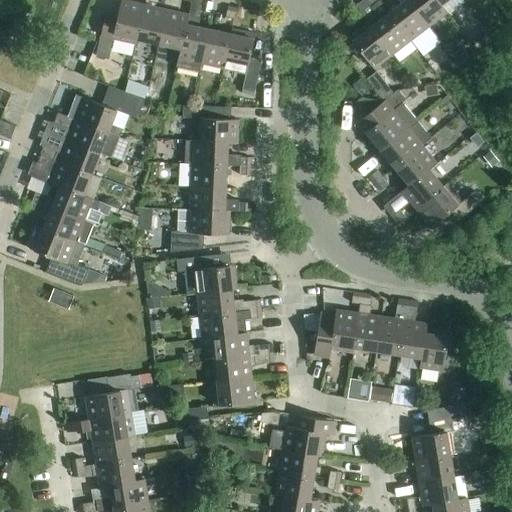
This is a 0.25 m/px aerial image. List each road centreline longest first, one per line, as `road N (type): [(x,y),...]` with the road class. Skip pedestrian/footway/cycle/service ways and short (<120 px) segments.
road 1 (residential): [(511,351),(480,294),(363,268),(327,240)]
road 2 (residential): [(79,0),(3,209)]
road 3 (residential): [(287,266),(302,393),(369,413)]
road 4 (residential): [(306,121),(277,121),(265,133),(262,245),(287,266)]
road 5 (residential): [(64,511),(44,395),(26,398)]
road 6 (residential): [(327,240),(305,196),(306,121)]
road 7 (residential): [(306,121),(308,0)]
